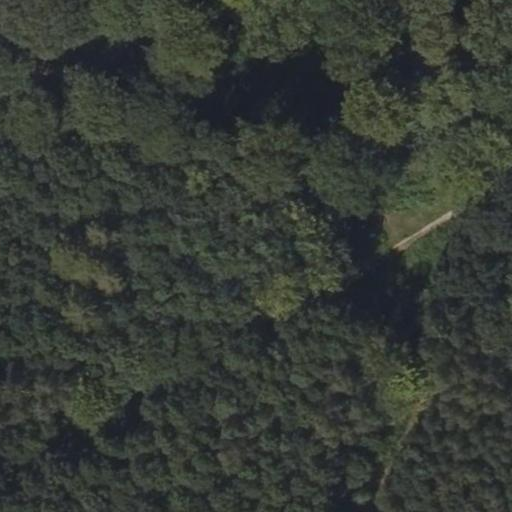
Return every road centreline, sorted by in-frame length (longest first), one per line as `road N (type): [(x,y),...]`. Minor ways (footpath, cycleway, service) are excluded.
road 1 (track): [(0,459),(385,232)]
road 2 (track): [(385,232),(511,158)]
